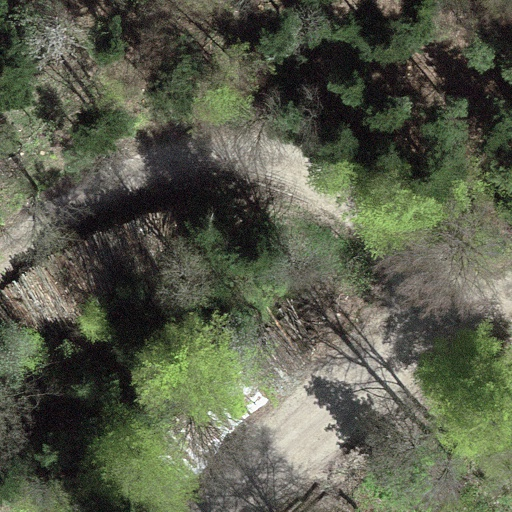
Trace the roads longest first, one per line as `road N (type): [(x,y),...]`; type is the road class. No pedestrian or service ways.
road 1 (track): [(0,250),(107,183),(210,154),(293,169),(342,205),(432,323)]
road 2 (track): [(511,297),(432,323),(310,428),(238,511)]
